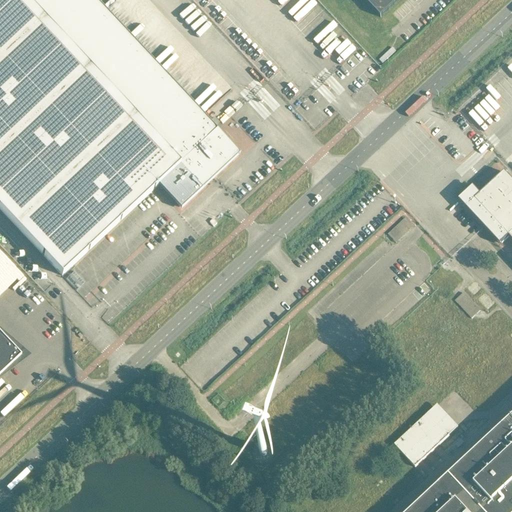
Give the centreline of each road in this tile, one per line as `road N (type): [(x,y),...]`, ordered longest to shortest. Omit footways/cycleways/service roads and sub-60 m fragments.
road 1 (unclassified): [(0,490),(511,13)]
road 2 (unknown): [(105,357),(96,324),(101,304),(198,207),(220,200),(237,206),(264,245)]
road 3 (unknown): [(151,349),(212,421),(232,432),(331,342)]
road 4 (unknown): [(338,177),(169,0)]
road 5 (unknown): [(252,0),(381,137)]
road 6 (unknown): [(331,342),(351,345),(418,283),(420,268),(404,251)]
road 7 (unknown): [(331,342),(326,323),(404,251)]
